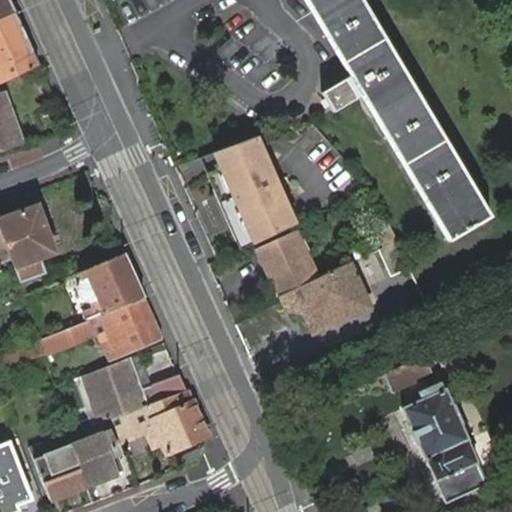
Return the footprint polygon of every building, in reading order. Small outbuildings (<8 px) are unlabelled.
[(0,0),(0,18),(14,13),(7,0),(0,0)] [(306,0),(352,75),(363,94),(452,241),(492,217),(362,0),(306,0)] [(0,18),(0,83),(37,65),(14,13),(0,18)] [(334,111),(363,94),(352,75),(323,92),(334,111)] [(5,93),(0,94),(0,149),(21,142),(5,93)] [(257,136),(200,158),(205,169),(242,250),(295,224),(261,144),(257,136)] [(0,225),(8,247),(20,279),(46,270),(41,257),(54,251),(36,205),(0,217),(0,225)] [(0,225),(0,249),(8,247),(0,225)] [(279,295),(317,277),(296,233),(259,251),(279,295)] [(391,275),(412,265),(399,238),(379,247),(391,275)] [(84,310),(86,318),(142,294),(123,251),(79,270),(81,275),(79,281),(86,297),(91,299),(94,307),(84,310)] [(369,305),(349,261),(317,277),(279,295),(283,302),(285,305),(291,308),(297,310),(302,309),(311,332),(369,305)] [(43,341),(48,352),(95,331),(102,350),(107,348),(110,353),(160,333),(142,294),(86,318),(42,336),(43,341)] [(0,357),(0,366),(1,368),(38,355),(48,352),(43,341),(0,357)] [(83,373),(100,420),(109,417),(141,405),(146,403),(157,399),(185,389),(177,373),(140,387),(128,355),(83,373)] [(417,357),(380,374),(387,390),(412,379),(417,390),(411,393),(414,400),(396,409),(403,425),(401,426),(408,444),(410,443),(437,504),(478,486),(451,425),(453,424),(445,405),(443,406),(436,390),(435,391),(432,384),(422,388),(417,376),(425,373),(417,357)] [(146,403),(141,405),(148,426),(145,427),(145,428),(152,446),(163,443),(166,450),(205,435),(185,389),(157,399),(146,403)] [(141,405),(109,417),(118,439),(145,428),(145,427),(148,426),(141,405)] [(67,433),(66,431),(38,442),(50,474),(59,470),(67,492),(86,485),(71,443),(67,433)] [(99,433),(71,443),(86,485),(106,477),(97,455),(106,451),(99,433)] [(0,444),(0,511),(3,511),(17,508),(15,503),(30,497),(10,441),(0,444)] [(115,474),(106,451),(97,455),(106,477),(115,474)] [(59,470),(50,474),(58,495),(67,492),(59,470)] [(511,511),(511,503),(506,504),(469,511),(511,511)]
